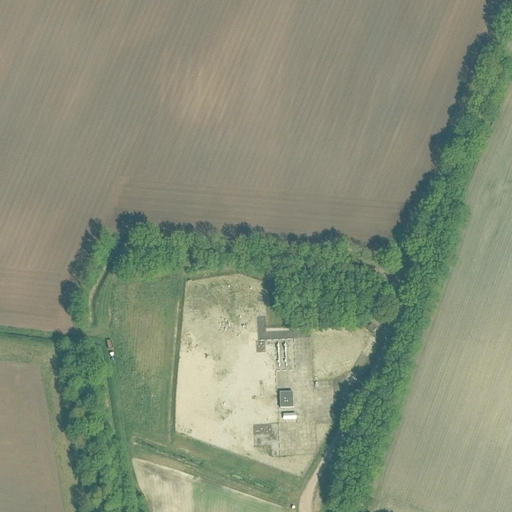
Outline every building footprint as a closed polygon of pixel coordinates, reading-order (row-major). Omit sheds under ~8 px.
[(139,309),(114,310),(117,357),(153,354),(151,324),(154,324),(153,302),(139,303),(139,309)] [(373,333),(377,329),(372,324),(368,328),(373,333)] [(280,394),(280,409),(293,409),(293,393),(280,394)] [(280,413),(281,420),(294,420),(294,412),(280,413)] [(161,476),(165,511),(188,511),(184,473),(161,476)]
